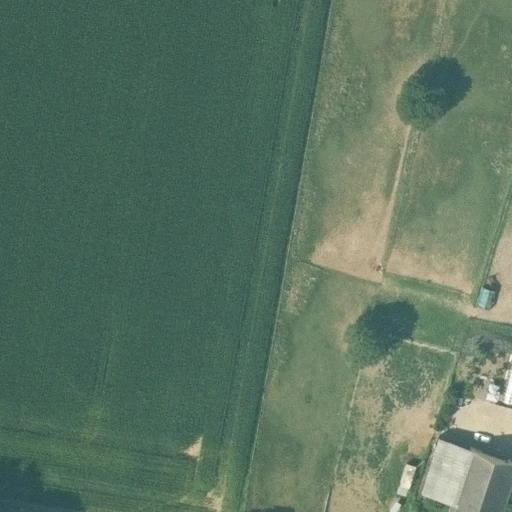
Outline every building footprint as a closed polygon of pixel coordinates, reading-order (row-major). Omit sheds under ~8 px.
[(511,358),(508,358),(499,400),(511,402),(511,358)] [(471,445),(442,435),(423,491),(451,501),(471,445)] [(502,511),(511,483),(511,458),(471,445),(451,501),(482,511),(502,511)] [(413,490),(420,463),(408,461),(402,487),(413,490)] [(482,511),(451,501),(447,511),(482,511)]
